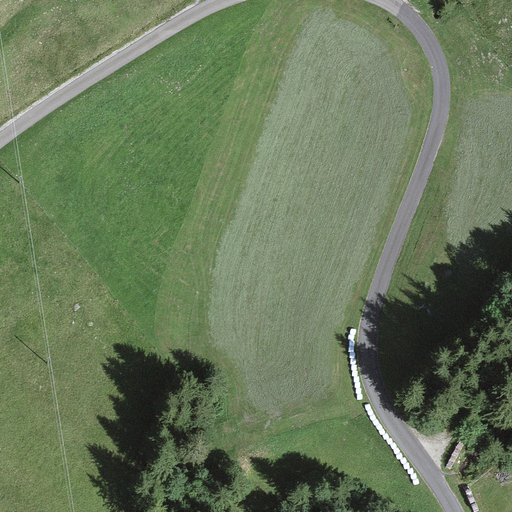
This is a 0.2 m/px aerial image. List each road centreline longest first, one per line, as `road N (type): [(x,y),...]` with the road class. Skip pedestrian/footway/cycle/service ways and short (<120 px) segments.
road 1 (track): [(453,511),(387,413),(367,360),(366,328),(428,153),(442,88),(429,41),(385,0)]
road 2 (track): [(224,0),(69,89),(0,141)]
